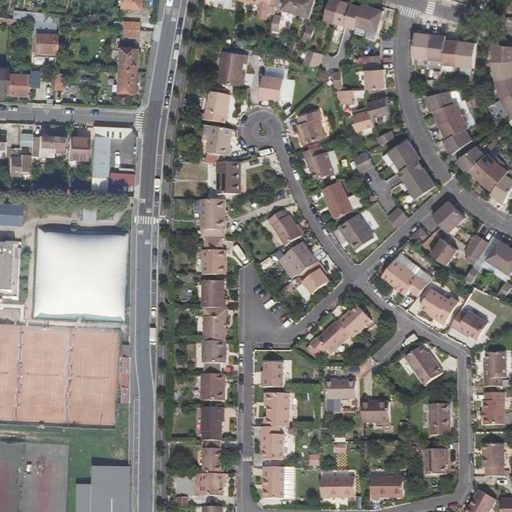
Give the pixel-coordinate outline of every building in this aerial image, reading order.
[(140,10),(140,0),(120,0),(120,9),(140,10)] [(240,0),(240,4),(240,6),(260,9),(259,16),(270,19),(275,19),(276,11),(275,11),(271,11),(273,0),(240,0)] [(297,19),(302,0),(287,0),(284,15),(297,19)] [(316,0),(302,0),(297,19),(311,22),(316,0)] [(337,27),(343,5),(331,2),(326,24),(337,27)] [(348,30),(354,8),(343,5),(337,27),(348,30)] [(357,30),(362,10),(358,9),(354,8),(348,30),(352,31),(356,32),(357,30)] [(363,8),(362,10),(357,30),(379,36),(385,14),(363,8)] [(270,19),(259,16),(258,24),(269,26),(270,19)] [(275,20),(272,35),(281,37),(284,22),(275,20)] [(55,23),(46,22),(34,21),(33,28),(44,30),(55,31),(55,23)] [(123,29),(139,30),(139,23),(123,21),(123,29)] [(138,37),(139,30),(123,29),(122,36),(138,37)] [(316,32),(308,29),(305,45),(312,47),(316,32)] [(431,35),(412,33),(411,47),(411,58),(428,60),(431,35)] [(55,55),(56,36),(35,35),(34,54),(55,55)] [(445,36),(431,35),(428,60),(443,62),(445,40),(445,36)] [(445,40),(443,62),(442,66),(457,67),(460,42),(445,40)] [(474,43),(460,42),(457,67),(473,68),(473,53),(474,43)] [(511,63),(511,49),(493,47),(492,64),(511,63)] [(116,71),(136,72),(137,49),(118,48),(117,70),(116,71)] [(309,54),(305,68),(321,72),(325,58),(309,54)] [(225,57),(220,87),(240,90),(242,78),(244,68),(248,68),(249,61),(225,57)] [(368,74),(382,72),(381,59),(366,60),(368,74)] [(511,79),(511,63),(492,64),(496,84),(511,79)] [(135,95),(136,72),(116,71),(115,94),(135,95)] [(385,72),(382,72),(368,74),(369,93),(387,91),(385,72)] [(31,73),(30,89),(38,89),(40,73),(31,73)] [(7,94),(7,96),(28,97),(29,76),(7,75),(7,94)] [(333,76),(333,79),(334,92),(343,91),(342,75),(333,76)] [(53,77),(52,91),(62,92),(63,78),(53,77)] [(511,95),(511,79),(496,84),(503,100),(511,95)] [(265,80),(261,104),(269,105),(269,102),(273,103),(283,104),(286,83),(265,80)] [(428,94),(425,95),(431,113),(433,112),(454,105),(450,93),(439,94),(436,85),(427,87),(428,94)] [(355,94),(340,94),(340,102),(355,101),(355,94)] [(511,95),(503,100),(511,114),(511,95)] [(204,118),(203,124),(226,128),(231,100),(211,96),(207,118),(204,118)] [(370,106),(372,114),(374,121),(392,116),(387,101),(370,106)] [(461,110),(459,104),(454,105),(433,112),(441,127),(466,115),(463,109),(461,110)] [(298,127),(300,135),(304,146),(304,147),(324,140),(318,121),(321,120),(318,113),(298,119),(300,126),(298,127)] [(374,121),(372,114),(355,119),(359,134),(377,129),(374,121)] [(468,119),(466,115),(441,127),(447,141),(467,130),(470,128),(466,121),(468,119)] [(125,128),(93,127),(91,159),(108,160),(109,139),(112,139),(112,136),(121,136),(125,132),(125,128)] [(212,131),(205,130),(202,144),(210,145),(212,131)] [(454,156),(474,142),(467,130),(447,141),(445,142),(454,156)] [(212,131),(210,145),(207,157),(231,162),(232,153),(230,152),(233,135),(212,131)] [(396,140),(393,133),(380,139),(383,146),(396,140)] [(65,138),(32,136),(31,156),(38,157),(39,148),(51,149),(52,154),(64,154),(65,138)] [(87,139),(69,138),(68,160),(87,161),(87,139)] [(492,151),(500,144),(497,139),(489,147),(492,151)] [(397,164),(416,152),(409,142),(391,155),(397,164)] [(487,157),(478,146),(458,162),(468,174),(471,172),(487,157)] [(309,153),(304,154),(310,169),(312,168),(316,182),(335,175),(327,153),(323,155),(321,148),(318,149),(309,153)] [(423,164),(416,152),(397,164),(403,174),(412,168),(414,171),(417,176),(426,169),(423,164)] [(368,154),(361,158),(368,172),(375,168),(368,154)] [(482,182),(502,160),(496,155),(494,158),(490,154),(487,157),(471,172),(482,182)] [(20,173),(30,173),(31,156),(20,156),(20,160),(10,159),(9,176),(20,176),(20,173)] [(354,161),(359,174),(360,176),(368,172),(361,158),(354,161)] [(108,160),(91,159),(90,177),(90,179),(107,179),(108,160)] [(494,192),(507,174),(509,170),(504,166),(506,163),(502,160),(482,182),(494,192)] [(242,167),(219,167),(219,199),(238,199),(239,177),(242,177),(242,167)] [(404,177),(413,191),(432,178),(426,169),(417,176),(414,171),(412,168),(403,174),(402,174),(404,177)] [(107,185),(133,187),(134,173),(108,172),(107,185)] [(511,194),(511,177),(507,174),(494,192),(493,194),(507,204),(511,194)] [(90,179),(90,177),(82,176),(81,196),(89,196),(90,187),(90,179)] [(419,201),(439,187),(432,178),(413,191),(419,201)] [(107,179),(90,179),(90,187),(107,188),(107,179)] [(340,183),(323,192),(337,221),(354,213),(340,183)] [(89,196),(106,197),(107,188),(90,187),(89,196)] [(0,223),(23,225),(24,204),(0,202),(0,223)] [(465,219),(450,203),(441,210),(457,227),(465,219)] [(202,240),(204,240),(225,240),(228,240),(228,205),(203,205),(202,240)] [(83,222),(94,222),(95,208),(83,207),(83,222)] [(405,224),(411,219),(402,209),(396,214),(405,224)] [(457,227),(441,210),(433,218),(449,235),(457,227)] [(270,223),(287,249),(304,238),(290,219),(289,220),(285,214),(278,217),(279,218),(270,223)] [(399,231),(405,224),(396,214),(389,220),(398,230),(399,231)] [(359,216),(340,230),(345,238),(347,236),(353,244),(358,252),(375,240),(359,216)] [(429,234),(423,228),(412,239),(418,244),(429,234)] [(37,231),(34,318),(124,322),(127,235),(37,231)] [(477,235),(469,248),(475,252),(482,239),(477,235)] [(16,239),(2,239),(2,241),(0,241),(0,295),(14,296),(14,298),(20,298),(21,278),(19,277),(19,273),(21,273),(22,257),(15,257),(16,239)] [(475,252),(481,256),(488,242),(482,239),(475,252)] [(201,254),(202,278),(228,278),(228,264),(224,264),(225,254),(225,240),(204,240),(204,253),(201,254)] [(458,251),(442,240),(432,255),(447,267),(458,251)] [(487,261),(498,268),(511,248),(499,241),(487,261)] [(304,245),(303,247),(313,260),(314,259),(304,245)] [(287,258),(302,278),(303,277),(320,265),(314,259),(313,260),(303,247),(287,258)] [(475,252),(469,248),(465,254),(477,262),(481,256),(475,252)] [(511,249),(511,248),(498,268),(510,276),(511,273),(511,249)] [(280,264),(295,283),(302,278),(287,258),(280,264)] [(419,298),(428,286),(397,262),(384,278),(407,297),(411,291),(419,298)] [(325,270),(321,264),(320,265),(303,277),(307,283),(305,285),(315,297),(332,284),(328,278),(323,272),(325,270)] [(481,271),(474,266),(466,280),(472,284),(481,271)] [(511,286),(506,282),(498,295),(504,298),(511,286)] [(207,311),(230,311),(230,302),(229,302),(229,284),(208,284),(207,311)] [(451,300),(433,289),(422,307),(439,318),(438,320),(446,325),(460,302),(452,298),(451,300)] [(353,338),(356,341),(374,323),(359,308),(349,319),(347,317),(340,324),(353,338)] [(206,311),(206,344),(227,344),(228,320),(230,320),(230,311),(207,311),(206,311)] [(469,316),(462,312),(453,327),(466,335),(468,332),(481,340),(490,324),(471,312),(469,316)] [(0,422),(17,423),(21,325),(0,323),(0,422)] [(340,324),(339,323),(320,341),(319,340),(313,347),(322,357),(329,351),(333,356),(353,338),(340,324)] [(68,425),(72,327),(21,325),(17,423),(68,425)] [(72,327),(68,425),(116,427),(121,329),(72,327)] [(208,366),(207,377),(223,377),(224,366),(227,366),(227,344),(206,344),(206,366),(208,366)] [(431,361),(423,349),(407,361),(421,381),(440,369),(433,359),(431,361)] [(486,388),(504,388),(504,379),(508,379),(508,354),(488,354),(488,369),(486,369),(486,388)] [(129,374),(130,358),(122,357),(120,373),(129,374)] [(263,383),(263,390),(285,390),(285,365),(267,365),(266,375),(266,383),(263,383)] [(129,374),(120,373),(120,388),(129,388),(129,374)] [(207,377),(205,377),(204,403),(227,404),(227,378),(223,377),(207,377)] [(358,401),(358,383),(328,384),(329,401),(358,401)] [(129,388),(120,388),(119,404),(129,404),(129,388)] [(266,426),(291,426),(291,393),(266,393),(265,410),(269,410),(269,416),(266,416),(266,426)] [(486,402),(486,413),(486,420),(486,425),(507,425),(506,394),(487,394),(487,402),(486,402)] [(364,402),(365,425),(392,424),(392,404),(373,404),(373,402),(364,402)] [(452,430),(451,406),(432,407),(433,430),(452,430)] [(225,408),(205,408),(204,435),(224,436),(225,408)] [(266,430),(263,430),(263,448),(265,448),(265,463),(285,463),(286,438),(281,438),(281,430),(266,430)] [(346,453),(346,443),(334,443),(333,453),(346,453)] [(204,451),(204,476),(206,476),(226,476),(227,452),(223,452),(224,444),(209,444),(209,451),(204,451)] [(506,446),(485,446),(485,469),(506,469),(506,446)] [(428,452),(429,476),(448,476),(448,462),(451,461),(450,452),(428,452)] [(311,465),(319,465),(319,454),(310,455),(311,465)] [(128,511),(129,466),(89,464),(89,484),(76,483),(75,511),(128,511)] [(286,471),(265,471),(265,501),(285,502),(286,471)] [(229,484),(229,476),(226,476),(206,476),(206,499),(226,499),(226,484),(229,484)] [(406,499),(405,480),(374,480),(375,502),(382,502),(382,500),(406,499)] [(323,482),(323,502),(357,501),(356,481),(323,482)] [(177,497),(177,506),(188,506),(188,497),(177,497)] [(492,511),(494,509),(477,500),(471,511),(492,511)]
